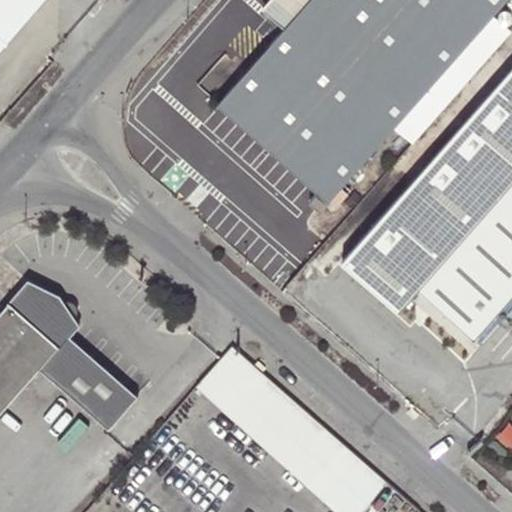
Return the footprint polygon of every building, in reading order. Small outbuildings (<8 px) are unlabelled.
[(0,0),(0,48),(42,0),(0,0)] [(321,210),(507,0),(269,0),(262,8),(285,28),(218,105),(318,193),(311,201),(321,210)] [(511,293),(511,69),(342,261),(399,312),(420,290),(473,337),(511,293)] [(0,315),(0,414),(39,369),(109,430),(139,396),(71,336),(79,326),(65,292),(30,282),(0,315)] [(254,365),(231,345),(220,360),(196,385),(337,511),(361,511),(387,484),(267,377),(261,372),(254,365)] [(416,420),(419,416),(411,409),(408,413),(416,420)]
